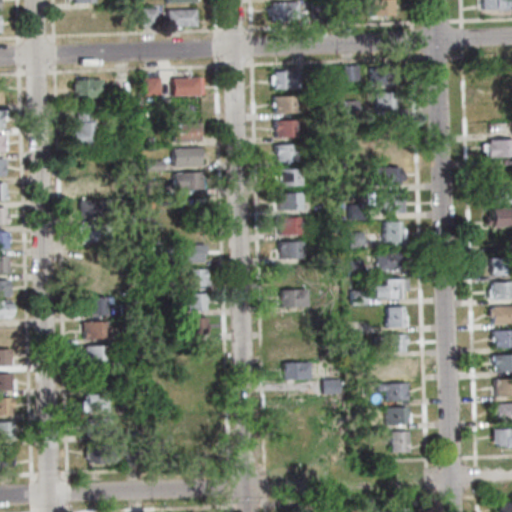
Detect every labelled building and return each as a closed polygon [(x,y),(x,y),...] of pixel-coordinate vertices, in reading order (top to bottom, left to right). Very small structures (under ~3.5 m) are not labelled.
[(390,0),(391,15),(369,16),(368,0),(390,0)] [(511,0),(511,10),(490,11),(489,0),(511,0)] [(267,2),(293,2),(293,19),(268,20),(267,2)] [(308,19),(307,5),(322,5),(323,18),(308,19)] [(72,27),(98,27),(98,9),(72,9),(72,27)] [(138,9),(154,9),(154,26),(139,27),(138,9)] [(163,10),(192,9),(193,27),(164,28),(163,10)] [(341,66),(356,66),(356,80),(341,80),(341,66)] [(367,67),(392,66),(393,85),(368,86),(367,67)] [(270,88),(269,71),(295,70),(296,88),(270,88)] [(141,96),(141,78),(156,78),(157,96),(141,96)] [(168,79),(196,78),(196,95),(168,96),(168,79)] [(73,92),(69,92),(69,84),(73,84),(73,80),(98,80),(99,97),(73,98),(73,92)] [(372,93),(393,92),(393,109),(372,109),(372,93)] [(271,113),(270,97),(292,96),(293,113),(271,113)] [(340,115),(340,101),(355,101),(356,114),(340,115)] [(74,122),(73,108),(88,108),(89,121),(91,121),(92,145),(69,146),(68,122),(74,122)] [(293,119),(294,137),(272,137),(271,120),(293,119)] [(377,136),(377,120),(394,119),(394,135),(377,136)] [(169,124),(196,123),(197,141),(170,142),(169,124)] [(484,157),(483,144),(486,144),(486,140),(511,139),(511,156),(484,157)] [(272,145),(293,144),(294,161),(273,161),(272,145)] [(168,149),(197,148),(198,165),(169,166),(168,149)] [(142,161),(161,160),(161,171),(142,171),(142,161)] [(371,185),(370,168),(396,167),(397,184),(371,185)] [(272,170),(294,169),(295,186),(273,186),(272,170)] [(170,173),(199,172),(199,189),(170,190),(170,173)] [(77,191),(71,191),(71,179),(76,179),(76,175),(98,175),(98,193),(77,194),(77,191)] [(145,182),(159,181),(159,195),(145,195),(145,182)] [(511,202),(485,203),(485,188),(511,187),(511,202)] [(274,194),(298,193),(298,209),(274,210),(274,194)] [(378,213),(378,194),(396,193),(396,213),(378,213)] [(77,218),(76,201),(104,200),(105,217),(77,218)] [(346,219),(345,205),(360,205),(361,219),(346,219)] [(486,217),(485,210),(504,209),(504,225),(482,226),(482,217),(486,217)] [(276,234),(275,218),(296,217),(297,234),(276,234)] [(380,221),(397,221),(398,242),(381,243),(380,221)] [(77,243),(76,225),(107,224),(108,242),(77,243)] [(344,233),(359,232),(360,248),(345,248),(344,233)] [(276,259),(275,242),(297,241),(298,258),(276,259)] [(169,263),(169,256),(161,256),(160,246),(200,245),(200,262),(169,263)] [(373,252),(399,251),(399,269),(374,270),(373,252)] [(488,275),(488,259),(509,258),(510,275),(488,275)] [(345,261),(359,260),(359,274),(345,275),(345,261)] [(277,283),(277,265),(303,264),(304,282),(277,283)] [(181,286),(180,270),(202,269),(202,276),(205,276),(206,285),(181,286)] [(370,286),(382,286),(382,279),(399,279),(405,279),(405,292),(400,292),(400,299),(383,299),(383,297),(371,297),(370,286)] [(508,282),(509,299),(489,300),(489,282),(508,282)] [(362,289),(363,305),(348,305),(347,290),(362,289)] [(304,306),(278,307),(277,291),(303,290),(304,306)] [(181,312),(181,294),(202,293),(202,311),(181,312)] [(80,298),(102,297),(103,314),(80,315),(80,298)] [(0,319),(0,301),(9,301),(10,319),(0,319)] [(116,316),(116,303),(134,303),(134,315),(116,316)] [(490,318),(486,318),(485,309),(489,309),(489,306),(511,305),(511,323),(490,324),(490,318)] [(383,306),(400,306),(401,327),(384,328),(383,306)] [(279,330),(303,330),(303,313),(279,313),(279,330)] [(182,336),(182,318),(204,318),(204,336),(182,336)] [(80,322),(102,321),(103,339),(80,339),(80,322)] [(490,331),(511,330),(511,347),(490,348),(490,331)] [(379,335),(402,334),(403,345),(401,345),(401,352),(380,352),(379,335)] [(280,355),(305,355),(305,337),(280,337),(280,355)] [(81,347),(104,346),(104,362),(81,363),(81,347)] [(347,347),(362,347),(362,357),(347,358),(347,347)] [(0,349),(0,366),(9,366),(9,349),(0,349)] [(511,354),(511,371),(492,372),(491,355),(511,354)] [(381,359),(402,359),(403,377),(381,377),(381,359)] [(278,380),(278,363),(306,362),(306,379),(278,380)] [(348,382),(348,368),(364,367),(364,381),(348,382)] [(0,391),(0,374),(7,374),(8,391),(0,391)] [(511,396),(492,397),(492,379),(511,378),(511,396)] [(382,401),(381,391),(373,391),(373,384),(402,383),(403,400),(382,401)] [(83,395),(103,394),(104,412),(83,412),(83,395)] [(0,414),(0,398),(9,398),(9,408),(7,408),(7,414),(0,414)] [(492,415),(489,415),(488,406),(492,406),(492,404),(511,403),(511,420),(492,421),(492,415)] [(122,406),(137,405),(138,414),(123,415),(122,406)] [(382,425),(381,408),(404,407),(404,424),(382,425)] [(179,433),(178,415),(205,414),(206,420),(209,420),(209,432),(179,433)] [(83,419),(105,418),(106,435),(84,436),(83,419)] [(0,439),(0,422),(8,422),(9,439),(0,439)] [(155,436),(154,426),(171,425),(171,436),(155,436)] [(511,445),(493,446),(493,429),(511,428),(511,445)] [(386,432),(404,431),(405,452),(387,452),(386,432)] [(86,463),(85,445),(110,445),(111,463),(86,463)] [(124,465),(123,447),(137,446),(138,465),(124,465)] [(0,467),(0,448),(10,448),(10,467),(0,467)] [(511,511),(511,501),(496,501),(496,511),(511,511)]
